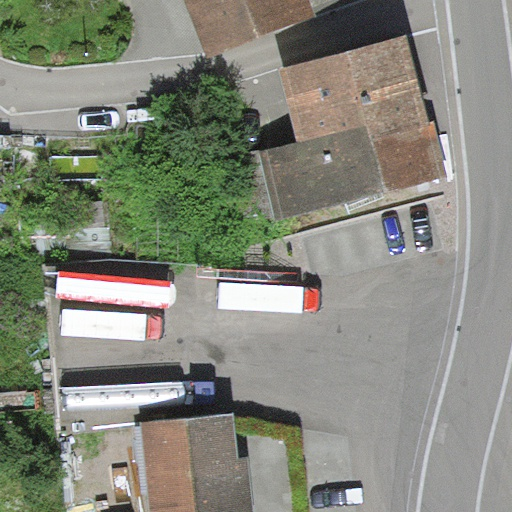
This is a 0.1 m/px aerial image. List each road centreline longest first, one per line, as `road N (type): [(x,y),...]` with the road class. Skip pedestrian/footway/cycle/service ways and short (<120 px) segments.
road 1 (residential): [(476,0),(499,201),(487,338),(448,511)]
road 2 (residential): [(459,0),(239,69),(35,81),(0,74)]
